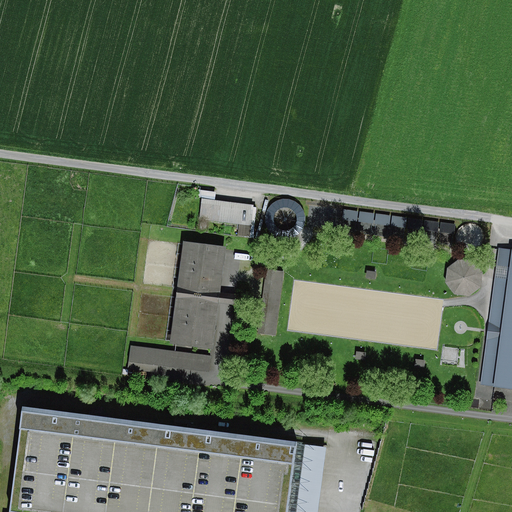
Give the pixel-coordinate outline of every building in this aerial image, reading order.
[(277,234),(304,223),(293,196),(266,207),(277,234)] [(257,205),(206,198),(202,220),(254,228),(257,205)] [(455,237),(457,222),(345,206),(343,221),(455,237)] [(226,248),(184,243),(171,343),(213,349),(219,302),(232,304),(234,295),(220,293),(226,248)] [(511,248),(498,247),(481,385),(511,388),(511,248)] [(486,279),(485,272),(482,266),(477,262),(471,259),(464,259),(457,261),(453,265),(449,270),(447,275),(447,281),(449,287),(453,292),(457,296),(463,298),(469,298),(476,296),(481,292),(485,286),(486,279)] [(286,274),(270,272),(261,333),(277,336),(286,274)] [(208,371),(210,357),(130,346),(127,369),(157,373),(158,365),(208,371)] [(289,511),(298,445),(27,410),(14,511),(289,511)] [(298,445),(289,511),(318,511),(327,449),(298,445)]
